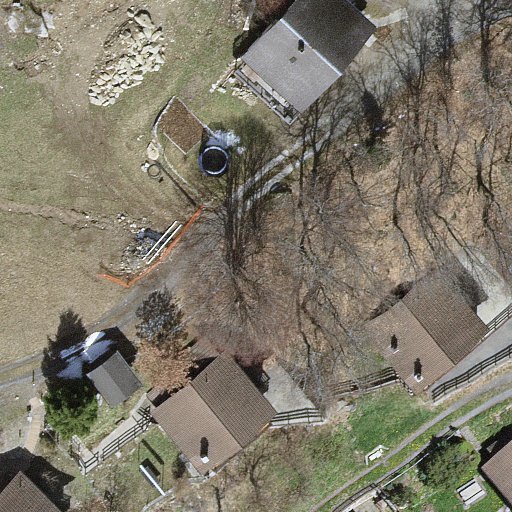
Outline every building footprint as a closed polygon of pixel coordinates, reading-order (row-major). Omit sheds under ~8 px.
[(371,27),(340,0),(298,0),(249,58),(303,105),(371,27)] [(417,385),(481,326),(435,276),(371,335),(417,385)] [(118,356),(94,374),(114,402),(138,384),(118,356)] [(228,357),(158,416),(203,469),(273,410),(228,357)] [(511,445),(488,464),(511,494),(511,445)] [(58,511),(22,478),(0,502),(0,511),(58,511)]
